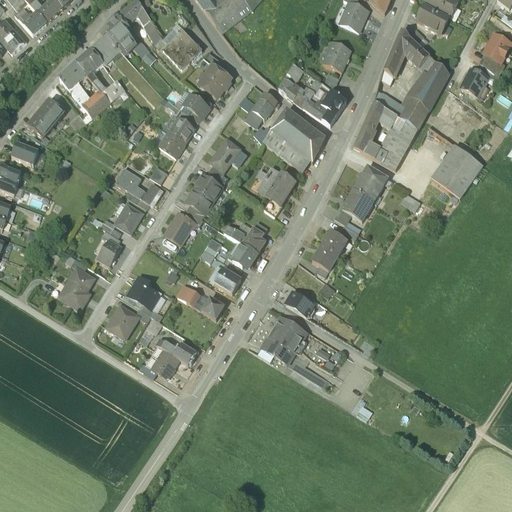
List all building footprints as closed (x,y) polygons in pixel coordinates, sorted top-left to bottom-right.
[(25,5),(19,0),(6,0),(18,13),(25,5)] [(19,0),(25,5),(33,12),(39,6),(32,0),(19,0)] [(41,4),(37,0),(32,0),(39,6),(42,9),(42,8),(40,5),(41,4)] [(54,0),(50,0),(47,4),(57,14),(63,9),(54,0)] [(54,0),(63,9),(72,0),(54,0)] [(231,0),(224,5),(220,0),(194,0),(215,28),(246,5),(248,8),(256,0),(258,0),(260,2),(261,0),(231,0)] [(246,5),(215,28),(222,36),(251,13),(260,2),(258,0),(256,0),(248,8),(246,5)] [(359,5),(347,0),(346,0),(343,6),(349,8),(356,11),(359,5)] [(364,0),(384,19),(392,0),(379,0),(379,2),(376,0),(364,0)] [(459,4),(451,0),(429,0),(425,9),(449,21),(449,22),(450,21),(448,20),(450,16),(453,15),(455,11),(454,8),(456,4),(458,5),(459,4)] [(511,0),(499,0),(497,3),(508,12),(510,13),(511,10),(511,0)] [(42,9),(39,6),(33,12),(46,24),(57,14),(47,4),(42,8),(42,9)] [(18,13),(13,17),(20,24),(33,12),(25,5),(18,13)] [(144,16),(137,6),(123,16),(132,26),(138,22),(144,17),(144,16)] [(356,11),(349,8),(340,29),(359,38),(368,17),(356,11)] [(449,21),(425,9),(416,26),(424,30),(424,32),(428,34),(430,33),(436,36),(442,35),(449,21)] [(33,12),(20,24),(32,36),(46,24),(33,12)] [(123,16),(118,22),(127,31),(132,26),(123,16)] [(161,44),(150,26),(149,26),(144,17),(138,22),(148,38),(136,49),(132,53),(143,63),(161,44)] [(511,22),(505,17),(501,22),(511,29),(511,22)] [(13,33),(4,22),(0,25),(0,29),(3,33),(0,35),(0,43),(1,44),(13,33)] [(127,31),(118,22),(103,37),(106,40),(119,54),(125,60),(132,53),(136,49),(132,46),(126,39),(130,35),(127,31)] [(424,40),(416,32),(408,40),(416,48),(424,40)] [(21,40),(13,33),(1,44),(6,49),(17,40),(19,42),(21,40)] [(416,48),(408,40),(401,34),(394,50),(403,58),(408,62),(413,57),(416,60),(412,66),(417,70),(419,72),(429,60),(416,48)] [(182,35),(162,54),(181,74),(200,54),(182,35)] [(510,47),(494,39),(491,45),(490,44),(487,51),(484,57),(500,66),(503,60),(504,60),(508,54),(507,53),(510,47)] [(17,40),(6,49),(11,55),(24,43),(21,40),(19,42),(17,40)] [(119,54),(106,40),(91,54),(103,67),(119,54)] [(351,56),(332,47),(322,68),(341,77),(351,56)] [(394,50),(391,57),(400,64),(403,58),(394,50)] [(91,54),(85,59),(97,72),(103,67),(91,54)] [(222,64),(209,55),(204,62),(212,68),(217,71),(222,64)] [(400,64),(391,57),(383,76),(389,79),(393,81),(400,64)] [(413,57),(408,62),(412,66),(416,60),(413,57)] [(86,79),(87,80),(91,77),(97,72),(85,59),(76,68),(86,79)] [(429,60),(419,72),(426,79),(436,66),(429,60)] [(449,77),(436,66),(426,79),(410,101),(428,115),(449,77)] [(76,68),(69,73),(79,85),(86,79),(76,68)] [(217,71),(212,68),(205,78),(201,79),(202,83),(200,86),(203,88),(204,92),(208,92),(218,99),(223,91),(225,92),(229,85),(228,84),(231,81),(217,71)] [(293,68),(285,79),(294,88),(299,79),(304,82),(307,78),(293,68)] [(497,78),(482,68),(478,76),(488,81),(488,82),(493,85),(497,78)] [(478,76),(471,72),(461,91),(478,100),(488,82),(488,81),(478,76)] [(79,85),(69,73),(59,82),(69,94),(79,85)] [(389,79),(383,76),(380,84),(385,87),(389,79)] [(96,83),(91,77),(87,80),(93,86),(96,83)] [(340,83),(329,78),(324,89),(335,93),(340,83)] [(294,88),(285,79),(276,92),(286,99),(294,88)] [(117,85),(107,93),(97,82),(96,83),(93,86),(99,94),(110,106),(125,94),(117,85)] [(314,83),(308,92),(310,94),(316,99),(322,90),(314,83)] [(87,104),(77,92),(71,97),(81,109),(87,104)] [(87,104),(81,109),(92,122),(110,106),(99,94),(87,104)] [(310,94),(303,103),(309,107),(310,106),(316,99),(310,94)] [(399,122),(405,110),(378,94),(375,106),(398,121),(399,122)] [(277,104),(265,95),(260,102),(273,111),(277,104)] [(212,106),(197,96),(194,101),(208,111),(212,106)] [(346,106),(331,96),(329,98),(330,99),(324,111),(329,115),(328,118),(325,126),(330,129),(346,106)] [(62,106),(53,98),(48,103),(58,112),(62,106)] [(208,111),(194,101),(190,98),(183,108),(192,114),(201,121),(202,121),(209,112),(208,111)] [(256,106),(245,98),(238,107),(250,115),(256,106)] [(293,104),(304,113),(309,107),(303,103),(298,98),(293,104)] [(428,115),(410,101),(405,110),(399,122),(418,134),(428,115)] [(273,111),(260,102),(252,114),(263,123),(273,111)] [(48,103),(27,129),(36,137),(42,141),(63,116),(58,112),(48,103)] [(180,113),(169,105),(165,110),(176,118),(180,113)] [(304,113),(311,117),(316,109),(310,106),(309,107),(304,113)] [(398,121),(375,106),(369,119),(378,125),(390,133),(391,133),(398,121)] [(322,114),(320,112),(316,109),(311,117),(325,126),(328,118),(322,114)] [(286,113),(270,134),(308,163),(312,166),(325,142),(286,113)] [(201,121),(192,114),(188,119),(198,126),(201,121)] [(86,127),(78,117),(68,125),(76,135),(86,127)] [(369,119),(366,124),(376,130),(378,125),(369,119)] [(390,133),(379,152),(380,152),(375,163),(395,174),(418,134),(399,122),(398,121),(391,133),(390,133)] [(194,133),(178,122),(168,137),(184,148),(194,133)] [(366,124),(354,151),(375,163),(380,152),(379,152),(369,146),(376,130),(366,124)] [(36,137),(27,129),(22,135),(32,141),(36,137)] [(267,139),(259,130),(253,138),(261,147),(263,145),(267,139)] [(308,163),(270,134),(267,139),(263,145),(300,174),(308,163)] [(184,148),(168,137),(167,137),(159,150),(176,161),(185,148),(184,148)] [(231,165),(240,153),(227,143),(210,165),(213,168),(223,175),(224,174),(231,165)] [(158,155),(144,146),(141,151),(155,160),(158,155)] [(38,156),(16,148),(11,162),(33,169),(38,156)] [(456,149),(432,182),(460,202),(475,182),(480,175),(484,170),(456,149)] [(247,159),(240,153),(231,165),(238,171),(247,159)] [(159,187),(167,175),(155,168),(148,179),(159,187)] [(223,175),(213,168),(209,174),(210,175),(220,182),(225,175),(224,174),(223,175)] [(378,174),(367,168),(353,192),(374,206),(389,182),(378,174)] [(21,178),(0,170),(0,183),(17,189),(21,178)] [(270,202),(274,204),(273,207),(281,212),(283,210),(281,208),(295,186),(274,172),(259,194),(270,202)] [(220,182),(210,175),(207,180),(222,190),(225,185),(220,182)] [(488,180),(480,175),(475,182),(482,188),(488,180)] [(222,190),(207,180),(202,178),(194,191),(214,204),(222,190)] [(17,189),(0,183),(0,195),(13,200),(13,199),(17,189)] [(159,192),(151,188),(145,198),(141,204),(149,208),(152,203),(155,205),(159,199),(155,197),(159,192)] [(149,208),(141,204),(145,198),(131,189),(124,199),(146,212),(149,208)] [(205,217),(214,204),(194,191),(185,205),(190,208),(194,210),(205,217)] [(353,192),(347,201),(340,212),(351,220),(362,226),(374,207),(374,206),(353,192)] [(416,203),(406,196),(401,205),(410,211),(416,203)] [(281,212),(273,207),(274,204),(270,202),(263,212),(275,220),(281,212)] [(10,212),(0,208),(0,221),(5,223),(10,212)] [(142,217),(127,208),(115,227),(130,237),(142,217)] [(194,210),(190,208),(186,213),(193,217),(202,222),(205,217),(194,210)] [(351,220),(340,212),(333,222),(345,229),(351,220)] [(190,222),(178,214),(162,239),(181,251),(196,227),(197,226),(190,222)] [(202,222),(193,217),(190,222),(197,226),(196,227),(200,229),(203,223),(202,222)] [(113,232),(103,225),(100,230),(105,234),(110,237),(113,232)] [(243,225),(238,234),(244,238),(244,242),(246,243),(250,236),(253,231),(243,225)] [(268,233),(256,225),(253,231),(265,238),(268,233)] [(238,234),(228,227),(223,236),(232,241),(234,238),(232,237),(233,234),(235,236),(244,242),(244,238),(238,234)] [(359,237),(345,229),(341,235),(355,243),(359,237)] [(253,231),(250,236),(262,243),(265,238),(253,231)] [(110,237),(105,234),(102,240),(108,243),(109,243),(117,248),(120,243),(110,237)] [(346,244),(331,235),(322,249),(338,260),(343,252),(341,251),(346,244)] [(244,242),(235,236),(234,238),(232,241),(242,248),(246,243),(244,242)] [(262,243),(250,236),(246,243),(242,248),(257,257),(265,245),(262,243)] [(222,247),(212,241),(204,253),(214,259),(222,247)] [(117,248),(109,243),(108,243),(97,261),(110,269),(121,251),(117,248)] [(249,270),(257,257),(242,248),(232,263),(242,270),(244,266),(249,270)] [(322,249),(312,266),(319,270),(326,275),(331,267),(333,268),(338,260),(322,249)] [(214,259),(204,253),(200,259),(210,266),(214,259)] [(75,263),(69,259),(65,266),(71,269),(75,263)] [(87,270),(75,263),(71,269),(76,273),(76,272),(83,276),(87,270)] [(326,275),(319,270),(315,276),(324,281),(328,276),(326,275)] [(83,276),(76,272),(76,273),(58,302),(80,315),(85,305),(82,303),(94,283),(83,276)] [(241,283),(223,272),(213,288),(232,299),(241,283)] [(142,308),(151,314),(160,299),(148,292),(151,287),(139,280),(127,299),(142,308)] [(334,292),(325,286),(318,295),(324,299),(322,302),(324,303),(328,297),(330,298),(334,292)] [(194,311),(200,299),(183,288),(176,300),(194,311)] [(315,303),(300,293),(297,298),(312,307),(315,303)] [(316,309),(312,307),(297,298),(292,294),(283,308),(307,323),(316,309)] [(200,299),(194,311),(201,315),(209,301),(200,299)] [(225,311),(209,301),(201,315),(216,325),(225,311)] [(151,314),(142,308),(139,313),(151,320),(153,322),(154,322),(157,317),(151,314)] [(135,319),(120,310),(107,332),(125,343),(139,321),(135,319)] [(139,313),(135,319),(139,321),(147,326),(151,320),(139,313)] [(306,337),(280,321),(261,352),(274,359),(287,367),(291,361),(306,337)] [(154,322),(153,322),(146,333),(155,338),(162,327),(154,322)] [(150,344),(143,339),(139,344),(146,349),(150,344)] [(174,360),(178,354),(160,342),(156,348),(164,353),(174,360)] [(188,368),(195,357),(181,348),(178,354),(174,360),(179,363),(188,368)] [(274,359),(261,352),(258,358),(270,366),(274,359)] [(174,360),(164,353),(152,373),(157,376),(167,383),(179,363),(174,360)] [(328,384),(291,361),(287,367),(324,390),(328,384)] [(154,383),(157,376),(152,373),(144,367),(140,374),(154,383)] [(360,409),(357,419),(368,423),(371,413),(360,409)]
